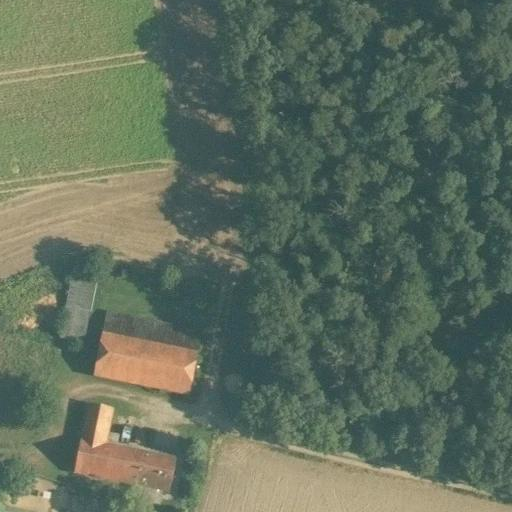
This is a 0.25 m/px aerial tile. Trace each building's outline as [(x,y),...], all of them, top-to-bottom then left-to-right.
[(74,268),(60,339),(83,344),(98,273),(74,268)] [(202,333),(106,313),(102,334),(197,353),(202,333)] [(197,353),(102,334),(93,377),(189,397),(197,353)] [(113,410),(88,405),(81,440),(106,445),(108,434),(113,410)] [(118,436),(108,434),(106,445),(116,447),(118,436)] [(106,445),(81,440),(74,473),(139,487),(146,453),(116,447),(106,445)] [(176,459),(146,453),(139,487),(169,493),(176,459)]
